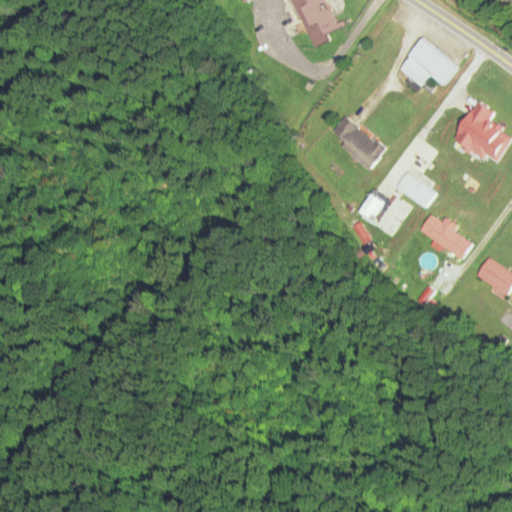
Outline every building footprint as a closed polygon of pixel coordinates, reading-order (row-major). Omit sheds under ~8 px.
[(292,0),(313,49),(329,42),(326,35),(339,30),(326,0),(292,0)] [(399,70),(422,89),(431,77),(442,86),(458,68),(424,40),(399,70)] [(495,167),(511,141),(511,137),(490,123),(495,115),(478,104),(454,140),(495,167)] [(386,150),(344,119),(333,135),(343,143),(339,148),(371,171),(386,150)] [(437,194),(408,174),(397,189),(426,209),(437,194)] [(360,213),(371,222),(384,205),(373,196),(360,213)] [(472,244),(454,234),(458,227),(445,220),(443,224),(430,216),(420,235),(463,260),(472,244)] [(511,289),(511,274),(489,259),(477,277),(507,297),(511,289)]
